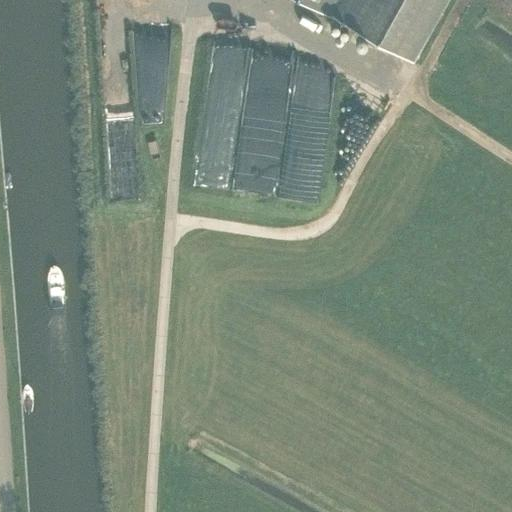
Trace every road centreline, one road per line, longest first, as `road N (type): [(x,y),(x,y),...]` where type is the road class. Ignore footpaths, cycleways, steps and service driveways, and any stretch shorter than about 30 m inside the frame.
road 1 (track): [(195,6),(150,511)]
road 2 (track): [(171,220),(291,233),(316,228),(333,215),(459,0)]
road 3 (track): [(195,6),(255,11),(409,92),(511,158)]
